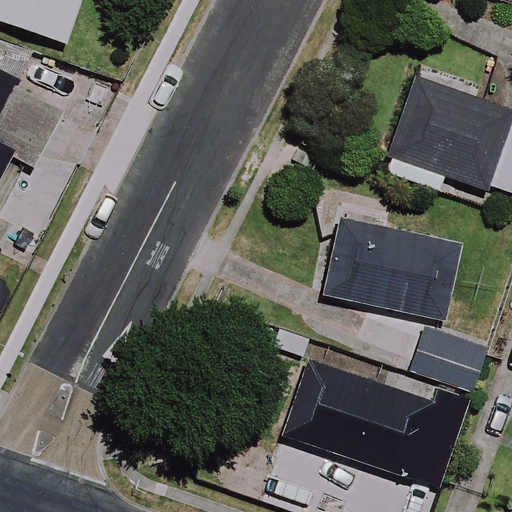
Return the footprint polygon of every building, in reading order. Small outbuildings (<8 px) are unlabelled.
[(79,0),(0,0),(0,26),(63,48),(79,0)] [(62,105),(0,77),(0,173),(6,160),(33,172),(62,105)] [(511,115),(412,81),(379,173),(438,194),(444,177),(511,200),(511,115)] [(456,250),(337,226),(322,297),(441,322),(456,250)] [(485,350),(350,305),(335,349),(470,395),(485,350)] [(427,404),(305,362),(279,437),(434,490),(464,402),(432,391),(427,404)]
